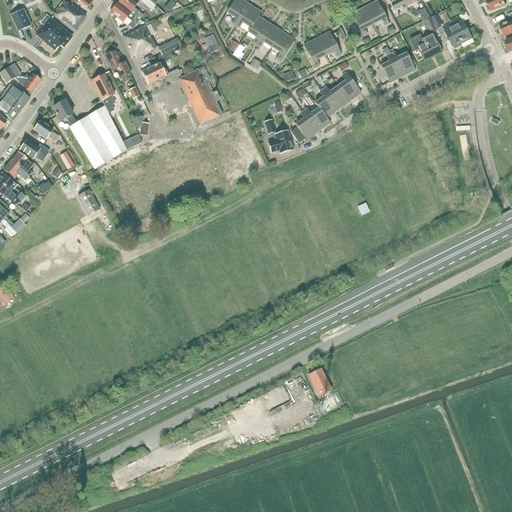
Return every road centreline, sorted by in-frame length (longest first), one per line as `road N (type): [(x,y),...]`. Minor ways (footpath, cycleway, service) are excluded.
road 1 (unclassified): [(0,509),(511,253)]
road 2 (primary): [(0,482),(511,226)]
